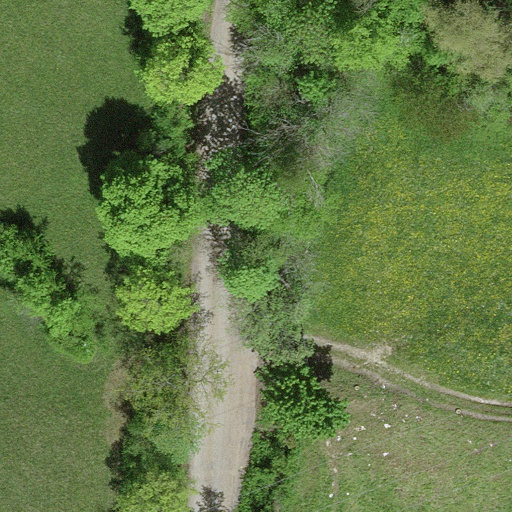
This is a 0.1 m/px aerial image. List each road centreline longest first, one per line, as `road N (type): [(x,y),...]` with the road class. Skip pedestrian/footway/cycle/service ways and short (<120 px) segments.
road 1 (residential): [(237,0),(203,184),(216,511)]
road 2 (track): [(208,341),(295,346),(485,416),(511,416)]
